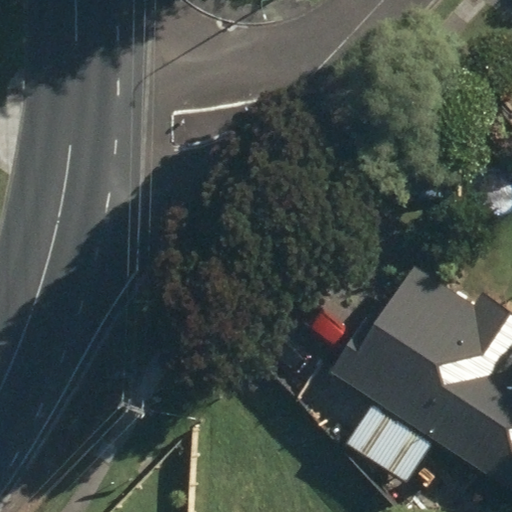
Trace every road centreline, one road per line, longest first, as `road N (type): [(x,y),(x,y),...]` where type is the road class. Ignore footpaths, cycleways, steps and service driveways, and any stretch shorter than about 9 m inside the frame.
road 1 (residential): [(382,0),(269,105),(88,141)]
road 2 (tertiary): [(0,377),(46,289),(88,141)]
road 3 (tertiary): [(88,141),(91,0)]
